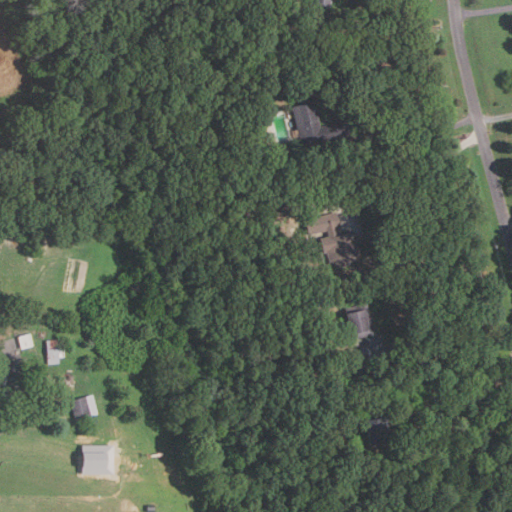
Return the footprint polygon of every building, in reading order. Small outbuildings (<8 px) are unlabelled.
[(320,144),(318,136),(299,142),(289,108),(311,102),(319,127),(335,123),(340,138),(320,144)] [(315,199),(307,200),(305,192),(314,191),(315,199)] [(307,235),(303,219),(336,212),(340,228),(307,235)] [(73,246),(53,242),(56,226),(76,230),(73,246)] [(338,266),(338,264),(334,265),(333,263),(327,264),(324,252),(321,253),(317,239),(332,235),(332,237),(350,233),(357,258),(343,262),(343,265),(338,266)] [(37,255),(23,252),(26,242),(39,246),(37,255)] [(348,338),(341,308),(363,303),(370,333),(348,338)] [(19,348),(16,336),(28,333),(31,345),(19,348)] [(46,364),(44,340),(55,339),(56,344),(62,343),(63,356),(57,357),(57,363),(46,364)] [(6,395),(0,395),(0,369),(5,369),(5,362),(22,362),(21,374),(19,374),(19,389),(6,389),(6,395)] [(73,419),(68,399),(90,393),(96,412),(73,419)] [(367,444),(363,418),(385,415),(389,440),(367,444)] [(357,457),(352,460),(349,453),(354,451),(357,457)]
